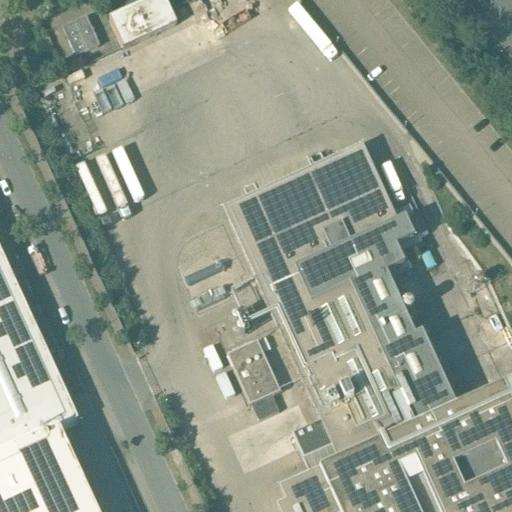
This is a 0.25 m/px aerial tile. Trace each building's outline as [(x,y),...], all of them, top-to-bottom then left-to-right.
[(163,0),(156,0),(108,21),(122,53),(176,29),(163,0)] [(85,19),(63,30),(78,60),(100,49),(85,19)] [(223,213),(227,224),(366,161),(362,149),(223,213)] [(511,511),(511,384),(456,410),(421,337),(415,339),(386,276),(404,268),(395,251),(414,241),(404,222),(415,217),(409,207),(392,215),(366,161),(227,224),(268,313),(320,428),(313,430),(323,453),(325,470),(280,491),(289,511),(511,511)] [(0,511),(93,511),(59,435),(78,425),(0,255),(0,511)] [(257,346),(226,360),(249,411),(251,410),(272,400),(280,396),(257,346)] [(272,400),(251,410),(259,426),(280,415),(272,400)]
